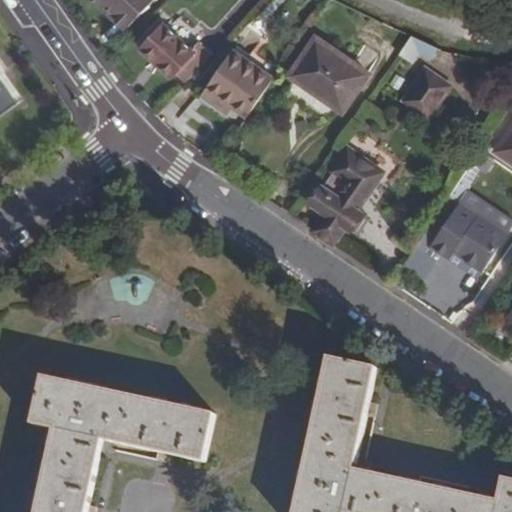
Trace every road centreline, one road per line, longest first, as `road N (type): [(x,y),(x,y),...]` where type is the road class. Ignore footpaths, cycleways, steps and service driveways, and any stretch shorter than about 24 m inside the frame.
road 1 (tertiary): [(131,129),(511,396)]
road 2 (residential): [(0,232),(131,129)]
road 3 (tertiary): [(38,0),(131,129)]
